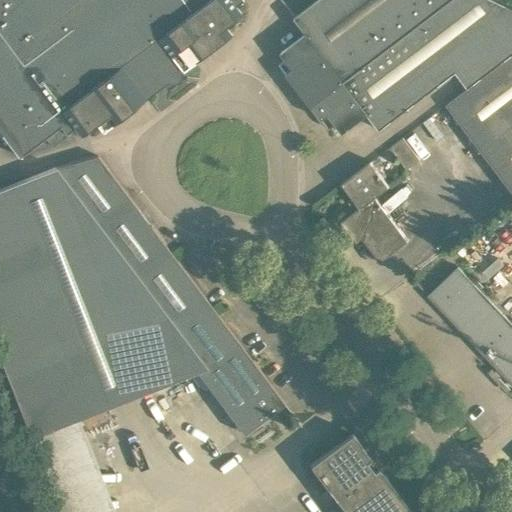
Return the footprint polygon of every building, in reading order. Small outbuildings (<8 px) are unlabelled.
[(0,0),(0,131),(19,157),(44,138),(51,146),(74,128),(80,136),(96,124),(102,132),(159,89),(232,34),(225,26),(241,14),(235,6),(243,0),(242,0),(0,0)] [(287,74),(312,106),(451,0),(318,0),(295,18),(307,34),(282,53),(294,69),(287,74)] [(511,54),(511,8),(495,0),(451,0),(312,106),(322,120),(329,115),(343,133),(368,114),(380,130),(457,72),(468,87),(511,54)] [(511,54),(468,87),(447,105),(511,190),(511,54)] [(407,171),(420,161),(403,138),(390,148),(407,171)] [(197,372),(244,434),(284,404),(159,238),(96,156),(55,168),(0,189),(0,359),(31,438),(197,372)] [(371,162),(343,184),(361,208),(376,197),(389,186),(371,162)] [(361,208),(342,222),(350,232),(355,228),(381,262),(409,242),(376,197),(361,208)] [(511,322),(458,267),(428,296),(511,384),(511,322)] [(412,511),(378,467),(373,471),(366,461),(370,457),(352,433),(310,465),(311,467),(310,467),(327,488),(345,511),(412,511)]
